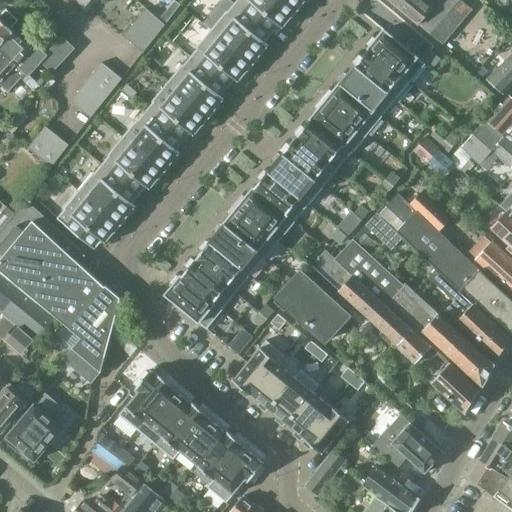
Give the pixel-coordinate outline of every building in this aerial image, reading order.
[(175,0),(166,12),(171,16),(180,5),(175,0)] [(237,0),(234,4),(266,29),(273,21),(282,29),(292,17),(292,18),(298,11),(284,0),(237,0)] [(284,0),(298,11),(303,4),(303,3),(305,0),(284,0)] [(434,7),(426,0),(388,0),(419,25),(434,7)] [(462,0),(440,0),(434,7),(419,25),(441,44),(473,8),(462,0)] [(226,11),(211,29),(254,64),(259,58),(258,57),(268,46),(259,38),(266,29),(234,4),(227,12),(226,11)] [(0,49),(15,64),(27,75),(41,61),(52,72),(71,52),(58,41),(45,55),(37,47),(33,51),(11,30),(19,21),(6,9),(0,15),(0,49)] [(142,52),(165,25),(146,9),(123,36),(142,52)] [(197,49),(190,57),(222,83),(229,74),(238,82),(247,71),(248,71),(254,64),(211,29),(196,48),(197,49)] [(425,64),(384,30),(369,48),(410,82),(425,64)] [(410,83),(410,82),(369,48),(368,48),(369,49),(355,66),(395,99),(409,82),(410,83)] [(10,69),(15,64),(0,49),(0,84),(7,91),(20,78),(10,69)] [(511,88),(511,49),(486,81),(504,98),(511,88)] [(182,65),(167,83),(209,118),(215,111),(214,111),(224,99),(214,92),(222,83),(190,57),(183,66),(182,65)] [(86,81),(96,89),(111,71),(101,62),(86,81)] [(206,329),(219,339),(438,74),(425,64),(410,82),(410,83),(409,82),(395,99),(381,116),(381,117),(366,135),(352,152),(351,153),(351,152),(337,169),(322,187),(308,205),(294,222),(294,223),(279,240),(265,258),(264,259),(264,258),(250,275),(235,293),(221,309),(222,310),(221,311),(206,329)] [(395,99),(355,66),(341,83),(340,82),(339,83),(381,117),(381,116),(395,99)] [(96,89),(107,97),(122,79),(111,71),(96,89)] [(37,84),(34,81),(29,87),(32,90),(37,84)] [(98,108),(107,97),(96,89),(86,81),(78,91),(98,108)] [(153,102),(146,111),(177,137),(184,128),(193,136),(203,124),(204,125),(209,118),(167,83),(152,102),(153,102)] [(366,135),(381,117),(339,83),(325,101),(366,135)] [(78,91),(71,100),(71,103),(90,118),(98,108),(78,91)] [(511,128),(511,98),(508,95),(486,120),(505,136),(511,128)] [(366,135),(325,101),(311,118),(352,152),(366,135)] [(3,109),(0,113),(0,123),(4,127),(12,118),(3,109)] [(138,118),(122,137),(165,172),(171,165),(170,165),(179,153),(170,145),(177,137),(146,111),(139,119),(138,118)] [(466,116),(460,124),(468,130),(474,123),(466,116)] [(351,153),(352,152),(311,118),(310,119),(311,119),(297,136),(337,169),(351,152),(351,153)] [(511,159),(496,146),(505,136),(486,120),(486,121),(485,120),(462,146),(499,179),(511,164),(511,159)] [(27,149),(39,158),(57,136),(45,126),(27,149)] [(430,137),(449,152),(453,147),(445,140),(434,131),(430,137)] [(445,140),(453,147),(459,139),(451,133),(445,140)] [(51,168),(68,145),(57,136),(39,158),(51,168)] [(322,187),(337,169),(297,136),(282,154),(322,187)] [(107,155),(108,156),(101,165),(133,191),(140,182),(149,190),(159,178),(159,179),(165,172),(122,137),(107,155)] [(413,151),(449,183),(461,170),(424,138),(413,151)] [(308,205),(322,187),(282,154),(268,172),(308,205)] [(93,172),(78,191),(121,226),(126,219),(126,218),(135,207),(126,199),(133,191),(101,165),(94,173),(93,172)] [(294,222),(308,205),(268,172),(254,188),(253,188),(294,223),(294,222)] [(392,172),(385,180),(393,186),(399,179),(392,172)] [(393,186),(385,180),(379,188),(386,194),(393,186)] [(279,240),(294,223),(253,188),(238,206),(279,240)] [(64,210),(58,218),(57,219),(64,225),(88,245),(96,236),(105,243),(114,232),(115,232),(121,226),(78,191),(63,209),(64,210)] [(421,193),(410,205),(439,232),(450,220),(421,193)] [(412,247),(436,270),(458,293),(463,288),(511,332),(511,331),(511,299),(447,240),(446,241),(397,194),(378,214),(389,224),(403,237),(412,246),(412,247)] [(0,270),(57,318),(70,329),(106,286),(105,285),(104,287),(76,260),(83,252),(26,200),(0,230),(0,270)] [(360,205),(354,213),(362,220),(368,212),(360,205)] [(265,258),(279,240),(238,206),(223,224),(265,258)] [(491,228),(511,246),(511,217),(506,212),(491,228)] [(362,220),(354,213),(348,221),(355,227),(362,220)] [(377,213),(365,225),(391,250),(403,237),(389,224),(378,214),(377,213)] [(264,259),(265,258),(223,224),(224,225),(209,242),(250,275),(264,258),(264,259)] [(346,236),(338,230),(332,237),(340,244),(346,236)] [(482,386),(494,364),(493,364),(438,314),(430,323),(415,310),(424,300),(405,283),(403,285),(354,240),(335,260),(386,307),(390,302),(422,331),(482,386)] [(511,293),(511,259),(492,241),(475,259),(511,293)] [(235,293),(250,275),(209,242),(195,260),(235,293)] [(417,335),(386,307),(335,260),(323,248),(309,263),(403,350),(402,351),(416,363),(431,347),(418,335),(417,335)] [(235,293),(195,260),(181,276),(180,276),(180,277),(221,311),(222,310),(221,309),(235,293)] [(24,356),(57,318),(0,270),(0,312),(9,320),(7,322),(2,318),(0,320),(0,337),(22,357),(23,355),(24,356)] [(496,359),(508,339),(458,293),(436,270),(429,278),(451,300),(453,298),(456,300),(445,311),(456,322),(496,359)] [(350,318),(300,272),(277,297),(327,343),(350,318)] [(206,329),(221,311),(180,277),(165,295),(183,310),(180,315),(194,326),(197,321),(206,329)] [(72,348),(85,359),(101,372),(105,358),(111,334),(114,321),(120,298),(113,292),(106,286),(70,329),(81,338),(72,348)] [(273,311),(266,305),(259,312),(267,319),(273,311)] [(260,327),(267,319),(259,312),(253,320),(260,327)] [(270,323),(279,330),(286,321),(278,314),(270,323)] [(265,338),(258,346),(231,379),(250,394),(283,353),(265,338)] [(244,346),(236,340),(230,347),(238,353),(244,346)] [(313,355),(319,347),(311,340),(304,348),(313,355)] [(319,347),(313,355),(322,362),(328,354),(319,347)] [(72,348),(63,359),(76,370),(85,359),(72,348)] [(267,408),(300,368),(284,354),(283,353),(250,394),(267,408)] [(432,381),(465,413),(478,391),(449,363),(432,381)] [(340,376),(349,383),(356,374),(348,367),(340,376)] [(285,423),(318,383),(300,368),(267,408),(285,423)] [(119,415),(137,430),(173,386),(155,371),(153,373),(150,370),(148,373),(145,371),(134,384),(137,386),(135,389),(138,392),(119,415)] [(356,374),(349,383),(357,390),(365,381),(356,374)] [(303,437),(336,397),(335,396),(335,397),(318,383),(285,423),(302,437),(303,437)] [(191,401),(190,400),(189,402),(172,388),(174,387),(173,386),(137,430),(155,444),(191,401)] [(0,430),(1,432),(25,404),(6,388),(0,395),(0,430)] [(34,405),(7,437),(21,449),(18,453),(27,461),(30,457),(34,461),(61,429),(49,418),(59,406),(45,394),(35,406),(34,405)] [(348,420),(354,412),(336,397),(303,437),(321,452),(348,420)] [(155,444),(173,459),(208,415),(191,401),(155,444)] [(208,415),(173,459),(179,452),(196,466),(226,430),(225,429),(224,431),(208,417),(209,416),(208,415)] [(493,438),(511,451),(511,426),(504,421),(493,438)] [(392,443),(424,473),(442,453),(410,423),(392,443)] [(208,488),(244,444),(226,430),(196,466),(213,479),(207,487),(208,488)] [(116,456),(122,448),(100,431),(99,432),(97,441),(116,456)] [(483,454),(510,474),(511,471),(511,451),(493,438),(483,454)] [(122,463),(97,443),(86,457),(112,476),(122,463)] [(244,444),(208,488),(226,503),(245,480),(248,482),(251,479),(254,482),(264,469),(261,466),(264,463),(243,446),(244,445),(244,444)] [(116,456),(128,465),(135,458),(122,448),(116,456)] [(306,486),(317,495),(345,460),(334,450),(329,457),(328,458),(306,486)] [(493,496),(494,495),(510,474),(483,454),(470,476),(471,476),(470,477),(493,496)] [(135,469),(142,475),(148,467),(141,461),(135,469)] [(377,495),(399,511),(410,511),(419,499),(417,497),(376,466),(363,485),(367,488),(377,495)] [(142,482),(123,467),(112,480),(131,495),(142,482)] [(511,471),(510,474),(494,495),(495,495),(494,496),(496,497),(496,496),(506,504),(507,505),(508,505),(511,508),(511,471)] [(162,490),(170,496),(177,487),(169,481),(162,490)] [(146,511),(147,511),(148,511),(160,496),(145,484),(122,511),(146,511)] [(170,497),(178,503),(184,495),(177,489),(170,497)] [(229,511),(263,511),(243,495),(229,511)] [(399,511),(377,495),(366,511),(399,511)] [(74,511),(119,511),(122,509),(114,502),(109,508),(98,499),(91,507),(83,501),(74,511)]
